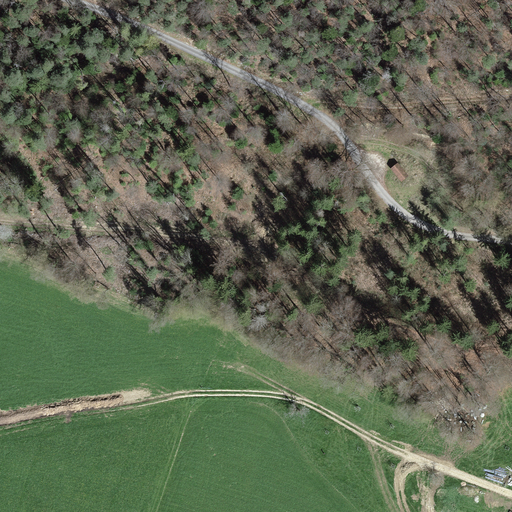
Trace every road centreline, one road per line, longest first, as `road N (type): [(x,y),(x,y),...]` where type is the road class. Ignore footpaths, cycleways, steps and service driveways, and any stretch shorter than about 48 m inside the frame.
road 1 (track): [(511,364),(448,349),(235,241),(0,217)]
road 2 (track): [(0,431),(180,394),(281,395),(511,495)]
road 3 (unclassified): [(511,241),(448,234),(418,221),(389,200),(318,114),(71,0)]
road 4 (track): [(511,98),(389,107),(297,102)]
